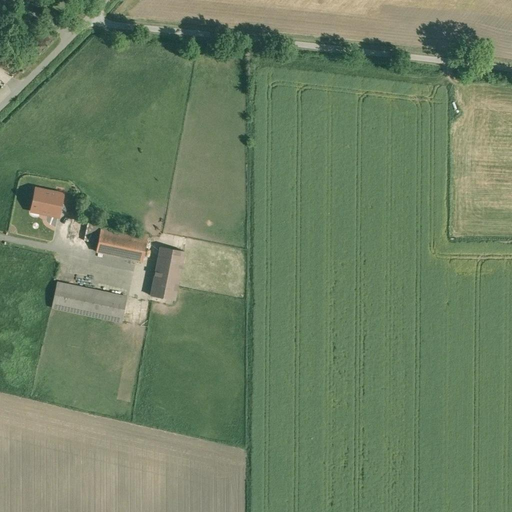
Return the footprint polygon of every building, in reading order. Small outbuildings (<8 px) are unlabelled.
[(12,5),(3,0),(0,0),(0,22),(0,23),(12,5)] [(55,193),(36,189),(31,211),(58,216),(62,198),(54,196),(55,193)] [(87,223),(76,220),(72,238),(84,241),(87,223)] [(101,225),(87,223),(84,241),(98,244),(101,225)] [(148,235),(101,225),(98,244),(96,252),(143,262),(148,235)] [(184,252),(161,247),(151,296),(174,301),(184,252)] [(127,297),(57,283),(52,308),(90,315),(121,323),(127,297)]
